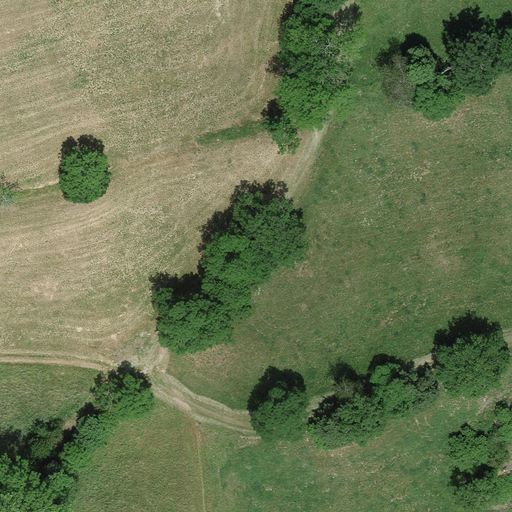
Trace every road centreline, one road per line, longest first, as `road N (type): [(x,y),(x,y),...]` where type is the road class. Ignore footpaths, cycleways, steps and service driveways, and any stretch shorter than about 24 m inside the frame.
road 1 (track): [(23,511),(83,416),(238,269),(288,207),(325,130),(350,0)]
road 2 (track): [(511,335),(323,410),(254,424),(131,372),(57,358),(0,360)]
